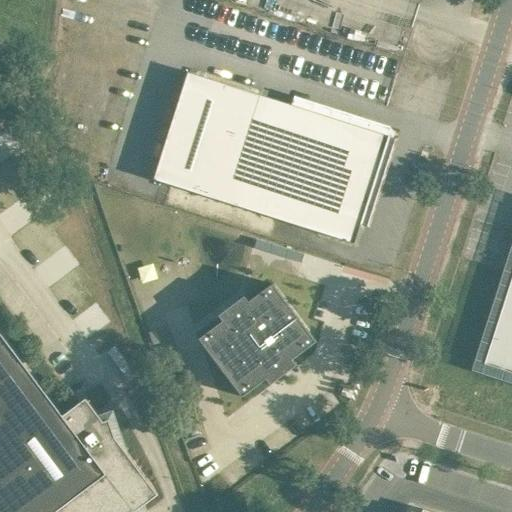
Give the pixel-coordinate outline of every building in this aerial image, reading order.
[(46,113),(98,130),(119,64),(67,48),(46,113)] [(379,132),(188,71),(154,179),(355,243),(386,145),(379,132)] [(257,238),(254,247),(277,255),(280,246),(257,238)] [(511,281),(486,363),(511,371),(511,281)] [(272,385),(298,365),(294,360),(317,342),(274,284),(250,302),(246,296),(220,316),(224,321),(200,339),(244,397),(267,379),(272,385)] [(0,332),(0,511),(109,511),(107,505),(124,499),(133,511),(135,511),(146,504),(158,495),(130,458),(115,437),(107,416),(101,418),(99,415),(97,413),(86,399),(81,403),(63,416),(29,371),(0,332)]
